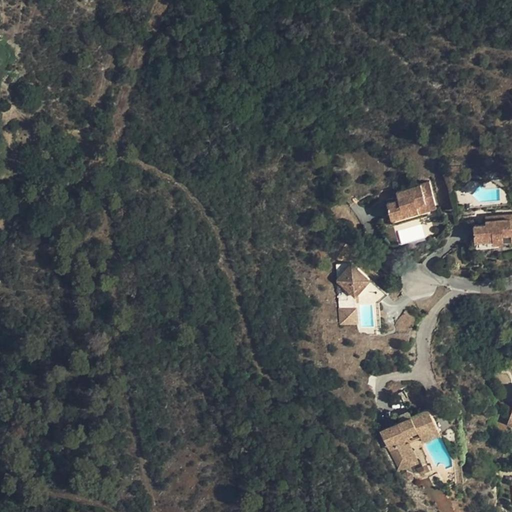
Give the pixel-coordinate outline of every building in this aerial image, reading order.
[(426,207),(435,205),(429,182),(402,190),(403,194),(398,195),(399,199),(387,202),(390,214),(408,209),(409,212),(418,210),(417,206),(425,204),(426,207)] [(436,207),(435,205),(426,207),(425,204),(417,206),(418,210),(409,212),(408,209),(390,214),(392,220),(436,207)] [(511,240),(511,218),(510,219),(510,215),(491,216),(492,224),(485,224),(474,225),(475,240),(474,239),(475,250),(493,248),(493,242),(511,240)] [(422,226),(398,230),(400,243),(424,239),(422,226)] [(350,297),(356,296),(370,279),(353,264),(337,265),(338,281),(344,286),(339,294),(340,310),(351,309),(350,297)] [(358,323),(356,296),(350,297),(351,309),(340,310),(341,324),(358,323)] [(421,435),(438,427),(429,408),(424,408),(411,415),(401,420),(380,430),(398,466),(414,459),(403,437),(408,434),(418,429),(421,435)] [(401,420),(411,415),(408,410),(398,415),(401,420)] [(441,431),(438,427),(421,435),(423,440),(424,440),(439,432),(441,431)] [(410,440),(408,434),(403,437),(414,459),(398,466),(380,430),(375,432),(395,472),(418,461),(409,441),(410,440)] [(406,471),(401,476),(412,482),(414,479),(413,474),(406,471)]
